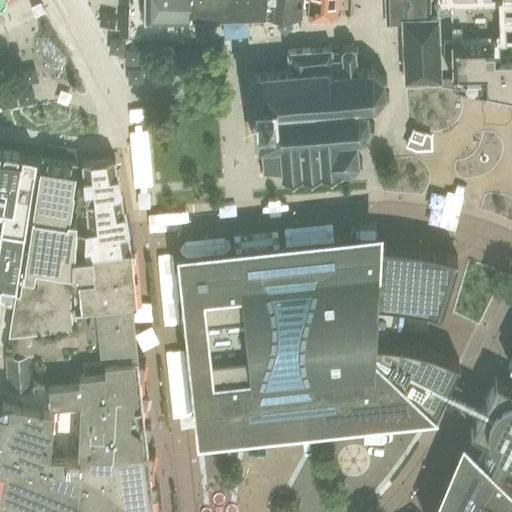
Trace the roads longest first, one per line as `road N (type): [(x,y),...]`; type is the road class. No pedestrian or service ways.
road 1 (residential): [(186,511),(153,226),(422,211),(511,240)]
road 2 (residential): [(511,297),(416,474),(385,511)]
road 3 (unknown): [(239,219),(224,85)]
